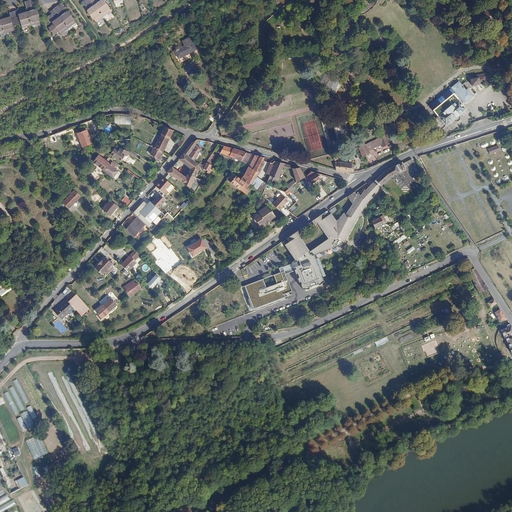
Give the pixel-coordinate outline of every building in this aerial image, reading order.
[(32,26),(35,24),(41,23),(39,19),(39,18),(40,18),(38,9),(36,9),(30,10),(29,8),(31,7),(29,1),(29,0),(24,2),(27,11),(32,26)] [(103,17),(91,0),(86,0),(89,4),(89,5),(91,4),(92,6),(87,10),(87,11),(92,18),(93,18),(96,22),(100,19),(103,17)] [(91,0),(103,17),(107,14),(111,11),(108,7),(109,6),(104,0),(100,0),(97,3),(96,0),(91,0)] [(57,5),(54,8),(54,9),(58,14),(60,16),(68,28),(72,26),(76,23),(73,19),(74,18),(69,11),(67,11),(62,14),(61,12),(62,11),(58,6),(57,5)] [(15,18),(17,25),(21,23),(22,28),(28,27),(32,26),(27,11),(25,12),(18,14),(19,16),(15,18)] [(60,34),(65,31),(68,28),(60,16),(56,19),(54,17),(52,14),(48,17),(53,24),(49,27),(50,32),(52,32),(53,35),(59,31),(60,34)] [(17,25),(15,18),(11,19),(10,16),(1,19),(5,33),(9,32),(14,31),(13,26),(17,25)] [(196,48),(190,37),(183,40),(186,46),(176,51),(179,57),(189,52),(189,53),(194,50),(193,49),(196,48)] [(324,89),(332,94),(341,77),(334,73),(324,89)] [(478,75),(473,76),(474,79),(470,79),(472,86),(480,84),(479,82),(483,81),(485,81),(485,76),(482,77),(478,78),(478,75)] [(458,80),(451,86),(456,93),(454,94),(453,94),(433,111),(438,117),(446,126),(452,120),(455,122),(456,122),(460,119),(460,118),(458,115),(466,109),(462,104),(473,95),(467,87),(464,89),(463,88),(464,88),(458,80)] [(115,123),(129,122),(129,114),(115,114),(115,123)] [(446,126),(438,117),(433,121),(440,130),(446,126)] [(104,121),(99,124),(106,134),(111,131),(104,121)] [(173,131),(165,127),(161,135),(170,137),(173,131)] [(77,133),(82,147),(92,144),(90,139),(91,139),(89,134),(88,134),(86,130),(77,133)] [(389,143),(385,134),(378,137),(381,143),(382,147),(389,143)] [(161,135),(155,146),(154,148),(162,152),(170,137),(161,135)] [(381,143),(378,137),(371,141),(373,146),(381,143)] [(183,154),(187,157),(192,151),(199,140),(197,139),(192,142),(183,154)] [(358,146),(362,156),(369,153),(367,149),(373,146),(371,141),(358,146)] [(245,153),(224,146),(220,153),(239,162),(245,153)] [(110,155),(113,157),(120,161),(124,156),(125,156),(129,154),(130,152),(119,148),(117,150),(115,149),(110,155)] [(162,152),(154,148),(150,155),(159,160),(162,152)] [(495,154),(493,149),(483,153),(485,158),(495,154)] [(192,151),(187,157),(194,161),(198,155),(192,151)] [(215,155),(212,153),(206,162),(209,164),(215,155)] [(245,153),(239,162),(243,165),(249,156),(245,153)] [(187,157),(183,154),(179,160),(191,169),(187,175),(195,178),(195,177),(201,166),(194,161),(187,157)] [(93,162),(104,171),(113,161),(111,159),(109,157),(106,161),(99,155),(93,162)] [(240,180),(236,177),(232,182),(232,183),(240,189),(246,181),(248,178),(253,168),(259,157),(254,155),(244,175),(240,180)] [(263,158),(259,157),(253,168),(259,172),(264,162),(262,162),(263,158)] [(350,173),(355,170),(354,165),(351,162),(337,162),(337,159),(334,159),(335,162),(336,169),(341,171),(350,173)] [(115,169),(118,165),(113,161),(104,171),(113,178),(119,172),(115,169)] [(270,176),(276,161),(273,163),(270,164),(266,174),(270,176)] [(285,164),(276,161),(270,176),(269,179),(272,180),(271,181),(276,183),(283,167),(285,164)] [(159,170),(162,167),(155,162),(152,165),(159,170)] [(312,220),(312,221),(310,223),(313,227),(315,224),(317,222),(327,238),(328,238),(309,252),(308,250),(309,250),(299,236),(298,236),(298,235),(302,230),(301,229),(299,230),(298,230),(284,239),(287,243),(284,244),(295,260),(291,262),(291,263),(278,267),(280,272),(244,284),(252,308),(293,294),(286,273),(294,270),(299,282),(300,282),(301,283),(300,283),(302,289),(304,288),(305,288),(307,289),(309,288),(308,287),(308,285),(317,282),(318,285),(320,284),(321,283),(324,281),(322,276),(324,275),(318,258),(316,258),(315,259),(314,259),(313,255),(314,255),(325,250),(324,249),(333,246),(334,247),(344,243),(344,242),(344,240),(347,235),(347,234),(349,230),(351,227),(351,226),(353,223),(354,222),(355,221),(356,219),(356,218),(358,215),(361,211),(360,211),(363,207),(364,207),(367,202),(371,197),(374,193),(375,193),(379,189),(379,188),(378,187),(380,185),(390,177),(405,169),(401,164),(401,163),(399,163),(398,164),(397,164),(386,171),(385,171),(368,187),(367,187),(368,187),(364,191),(363,190),(359,196),(358,199),(356,197),(355,201),(345,215),(343,213),(339,218),(336,221),(330,213),(325,217),(324,215),(328,212),(326,210),(322,213),(312,220)] [(202,181),(195,177),(195,178),(193,182),(186,177),(175,170),(172,168),(168,173),(190,187),(189,189),(194,193),(202,181)] [(259,172),(253,168),(248,178),(253,182),(256,176),(259,172)] [(304,177),(301,171),(294,175),(296,181),(304,177)] [(319,178),(316,173),(310,171),(304,177),(305,181),(304,182),(306,185),(319,178)] [(231,173),(227,178),(232,182),(236,177),(231,173)] [(253,188),(260,194),(261,191),(263,191),(267,183),(256,176),(253,182),(251,186),(253,188)] [(155,187),(165,196),(173,187),(163,178),(155,187)] [(286,187),(288,189),(291,186),(295,182),(293,180),(286,187)] [(246,181),(240,189),(247,195),(253,188),(251,186),(246,181)] [(81,197),(75,191),(63,203),(69,209),(78,200),(81,197)] [(158,194),(151,203),(149,201),(147,204),(143,201),(132,213),(137,217),(145,224),(151,230),(165,215),(157,209),(165,200),(158,194)] [(290,201),(283,194),(274,204),(281,210),(290,201)] [(122,202),(127,207),(131,202),(126,198),(122,202)] [(240,203),(237,209),(245,214),(248,208),(240,203)] [(260,227),(266,223),(266,224),(267,223),(267,222),(269,221),(269,222),(270,221),(270,220),(275,216),(271,211),(270,212),(266,206),(258,212),(259,214),(254,218),(254,219),(253,220),(256,224),(258,223),(260,227)] [(386,223),(383,216),(371,221),(374,229),(386,223)] [(142,227),(145,224),(137,217),(134,220),(142,227)] [(133,236),(142,227),(134,220),(126,229),(133,236)] [(201,239),(187,248),(192,256),(207,247),(201,239)] [(133,252),(121,265),(128,272),(136,263),(135,261),(138,257),(140,255),(135,250),(133,252)] [(96,268),(103,274),(113,263),(106,257),(103,261),(102,260),(99,264),(99,265),(96,268)] [(468,258),(463,260),(468,271),(474,268),(468,258)] [(474,268),(468,271),(479,293),(488,289),(474,268)] [(162,280),(157,274),(148,283),(154,289),(158,284),(162,280)] [(124,287),(129,295),(133,292),(134,294),(142,289),(137,282),(136,283),(134,280),(124,287)] [(89,309),(76,295),(69,301),(82,315),(89,309)] [(115,302),(111,298),(96,311),(102,318),(110,312),(117,305),(115,302)] [(507,319),(495,299),(489,303),(500,322),(507,319)] [(74,308),(66,300),(54,311),(62,319),(74,308)] [(511,354),(511,327),(511,325),(501,330),(505,338),(506,338),(510,347),(509,347),(511,354)] [(413,337),(412,334),(400,339),(402,342),(413,337)] [(389,341),(388,337),(376,343),(378,347),(389,341)] [(24,405),(28,403),(17,379),(12,382),(24,405)] [(24,410),(13,387),(9,389),(20,412),(24,410)] [(18,414),(8,393),(4,394),(14,416),(18,414)] [(32,406),(26,409),(32,420),(37,417),(32,406)] [(21,417),(16,419),(22,431),(27,429),(21,417)] [(143,434),(146,433),(142,423),(138,425),(143,434)] [(18,448),(12,450),(15,457),(21,454),(18,448)] [(0,506),(10,500),(6,494),(0,497),(0,506)]
